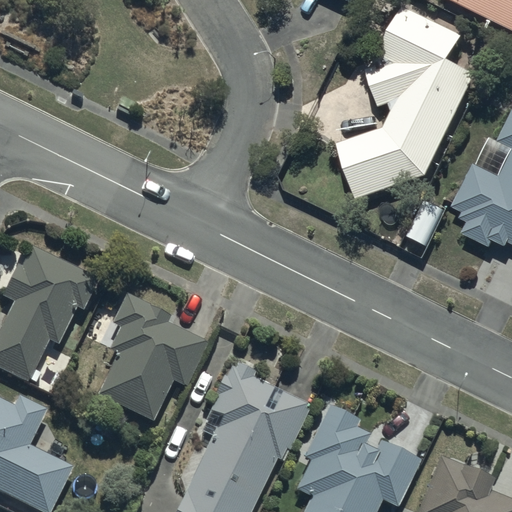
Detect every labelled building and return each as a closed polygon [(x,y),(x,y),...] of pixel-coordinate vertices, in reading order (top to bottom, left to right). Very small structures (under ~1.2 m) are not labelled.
[(511,0),(456,0),(511,27),(511,0)] [(383,126),(337,142),(358,195),(426,173),(475,70),(449,55),(461,33),(434,20),(437,13),(429,10),(430,8),(421,4),(419,7),(415,5),(413,10),(403,5),(374,64),(365,67),(378,104),(388,100),(391,108),(383,126)] [(511,109),(498,139),(489,135),(476,163),(473,162),(453,205),(463,210),(460,216),(467,220),(462,231),(489,245),(493,238),(505,244),(507,240),(511,242),(511,109)] [(97,276),(31,245),(26,256),(15,251),(14,254),(1,248),(0,250),(0,289),(2,290),(1,293),(13,298),(0,326),(0,368),(26,380),(27,377),(35,381),(39,372),(33,369),(47,339),(56,343),(74,305),(82,309),(97,276)] [(117,352),(97,394),(151,420),(171,379),(185,385),(206,340),(165,321),(169,313),(125,292),(111,321),(119,325),(108,347),(117,352)] [(173,511),(248,511),(276,457),(279,459),(289,438),(292,440),(310,404),(252,375),(254,371),(236,362),(234,367),(231,365),(225,376),(223,375),(214,392),(217,394),(199,430),(211,436),(173,511)] [(0,489),(42,511),(47,511),(72,466),(28,443),(46,408),(18,394),(12,405),(0,398),(0,489)] [(374,511),(381,498),(396,506),(420,458),(379,438),(374,448),(364,443),(369,433),(355,425),(358,418),(328,403),(302,455),(309,459),(294,487),(310,495),(301,511),(374,511)] [(511,511),(511,498),(488,488),(493,476),(440,454),(415,511),(411,511),(409,511),(408,511),(511,511)]
